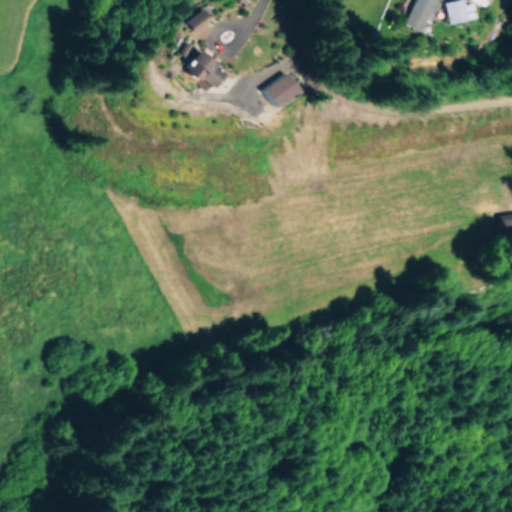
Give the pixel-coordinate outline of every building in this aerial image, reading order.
[(408,0),(397,22),(414,31),(430,0),(408,0)] [(180,18),(186,29),(205,18),(199,7),(180,18)] [(173,51),(183,59),(181,62),(189,68),(186,72),(206,88),(220,70),(181,41),(173,51)] [(293,88),(281,71),(256,89),(268,105),(293,88)] [(511,226),(511,213),(495,213),(495,227),(511,226)]
